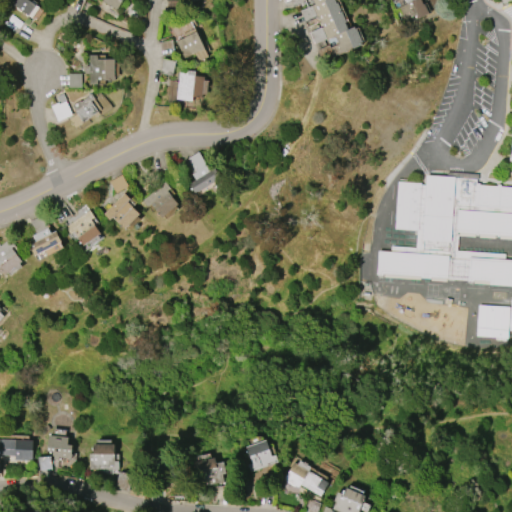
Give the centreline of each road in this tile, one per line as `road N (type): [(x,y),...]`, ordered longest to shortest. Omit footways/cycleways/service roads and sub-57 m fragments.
road 1 (residential): [(265,0),(255,117),(219,135),(160,135),(61,188),(0,206)]
road 2 (residential): [(0,487),(44,484),(164,511)]
road 3 (residential): [(474,0),(438,157)]
road 4 (residential): [(137,148),(154,0)]
road 5 (residential): [(61,188),(38,111),(43,70)]
